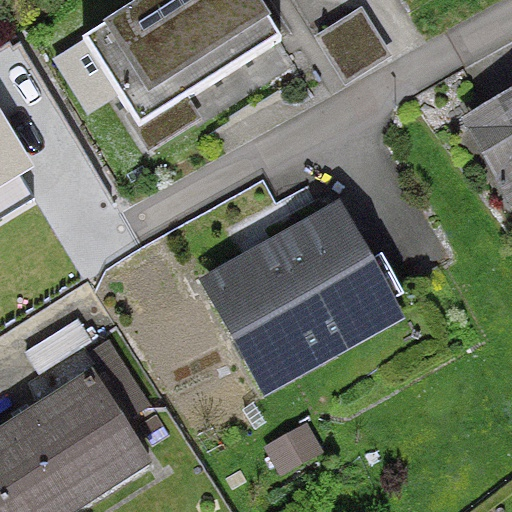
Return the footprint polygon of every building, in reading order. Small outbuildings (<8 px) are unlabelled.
[(281,40),(256,0),(147,0),(83,40),(139,129),(281,40)] [(385,51),(361,12),(319,38),(343,77),(385,51)] [(511,97),(470,121),(509,189),(511,187),(511,97)] [(0,180),(28,164),(0,116),(0,180)] [(389,303),(340,215),(209,288),(263,386),(334,346),(329,337),(389,303)] [(90,341),(77,320),(26,353),(40,373),(90,341)] [(149,407),(109,342),(91,352),(131,418),(149,407)] [(67,511),(146,462),(91,377),(0,435),(0,511),(67,511)]
